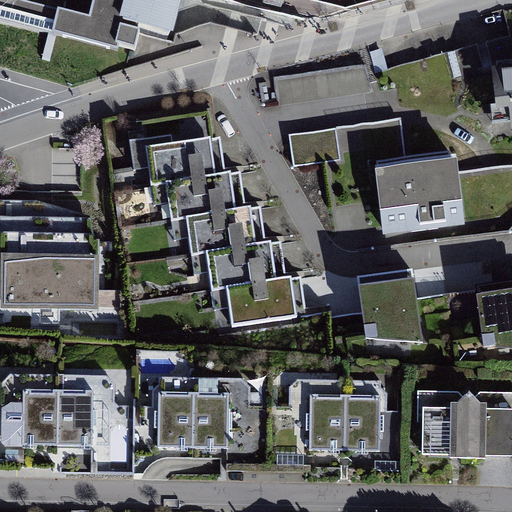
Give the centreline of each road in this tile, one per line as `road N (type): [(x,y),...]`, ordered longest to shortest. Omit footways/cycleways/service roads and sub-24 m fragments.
road 1 (motorway): [(511,402),(349,338),(0,230)]
road 2 (motorway): [(0,333),(489,511)]
road 3 (residential): [(0,496),(511,504)]
road 4 (residential): [(233,67),(338,269),(511,247)]
road 5 (residential): [(233,67),(481,0)]
road 6 (residential): [(0,138),(233,67)]
